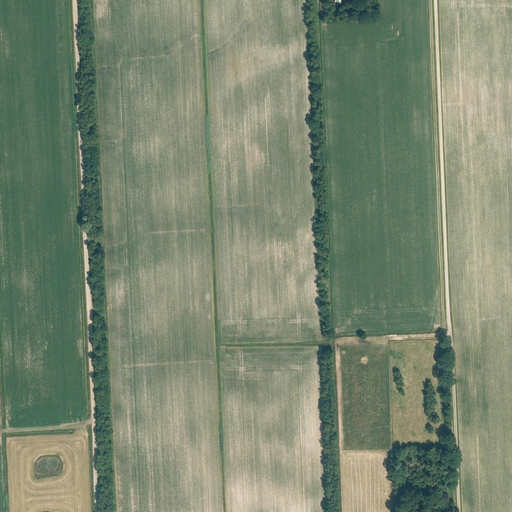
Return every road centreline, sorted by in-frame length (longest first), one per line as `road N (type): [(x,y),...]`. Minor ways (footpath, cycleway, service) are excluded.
road 1 (track): [(73,0),(97,511)]
road 2 (track): [(435,0),(458,511)]
